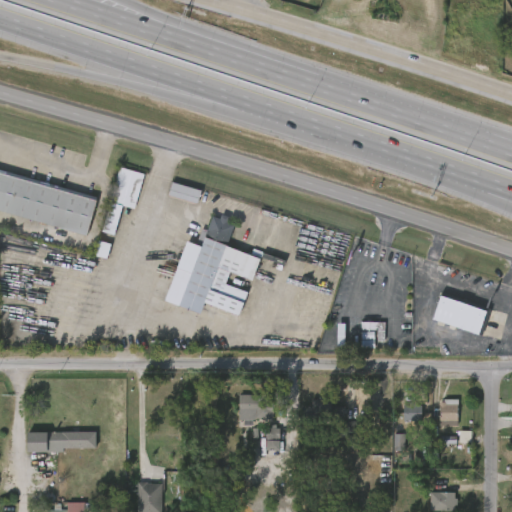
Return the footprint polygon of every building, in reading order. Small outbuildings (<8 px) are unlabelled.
[(298,0),(265,0),(265,1),(297,9),(298,0)] [(500,46),(511,49),(511,60),(511,61),(511,60),(511,28),(506,27),(500,46)] [(143,174),(133,208),(122,205),(113,234),(101,230),(118,166),(143,174)] [(0,171),(95,199),(85,234),(0,209),(0,171)] [(200,190),(196,203),(167,194),(171,181),(200,190)] [(157,205),(186,214),(190,200),(161,192),(157,205)] [(226,216),(224,220),(232,224),(224,244),(259,258),(250,280),(228,271),(223,283),(245,292),(237,315),(203,302),(199,314),(163,300),(186,240),(193,243),(199,228),(204,230),(210,215),(217,218),(219,213),(226,216)] [(86,266),(97,268),(99,253),(88,251),(86,266)] [(486,310),(478,334),(431,318),(439,294),(486,310)] [(349,339),(366,339),(366,350),(373,350),(373,332),(349,331),(349,339)] [(264,395),(264,402),(273,404),(272,419),(252,418),(252,412),(239,412),(239,394),(264,395)] [(324,396),(324,399),(331,399),(331,406),(344,406),(344,409),(347,409),(347,414),(344,414),(344,418),(301,417),(301,405),(311,405),(311,398),(318,398),(318,396),(324,396)] [(456,426),(438,425),(438,402),(443,402),(443,398),(457,399),(456,426)] [(261,428),(262,405),(229,404),(228,434),(242,435),(242,428),(261,428)] [(301,427),(336,429),(337,417),(320,416),(320,408),(301,408),(301,427)] [(428,436),(447,436),(446,410),(428,410),(428,436)] [(410,431),(410,414),(392,414),(392,431),(410,431)] [(47,452),(24,452),(24,432),(96,431),(96,447),(61,448),(61,452),(47,452)] [(268,460),(268,438),(256,438),(255,460),(268,460)] [(459,452),(460,440),(448,440),(448,452),(459,452)] [(17,462),(54,461),(53,458),(85,457),(85,441),(16,442),(17,462)] [(445,455),(445,445),(430,446),(430,455),(445,455)] [(147,483),(162,483),(161,511),(137,511),(137,482),(147,483)] [(418,511),(443,511),(444,502),(419,501),(418,511)]
